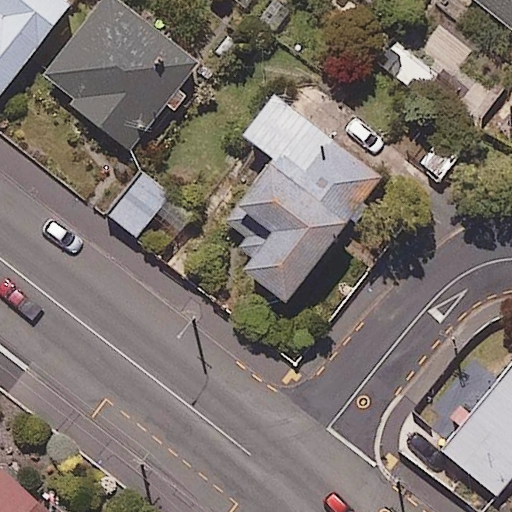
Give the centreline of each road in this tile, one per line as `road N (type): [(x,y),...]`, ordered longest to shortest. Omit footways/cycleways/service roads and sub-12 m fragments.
road 1 (secondary): [(0,258),(279,479)]
road 2 (residential): [(279,479),(439,293),(483,265),(511,259)]
